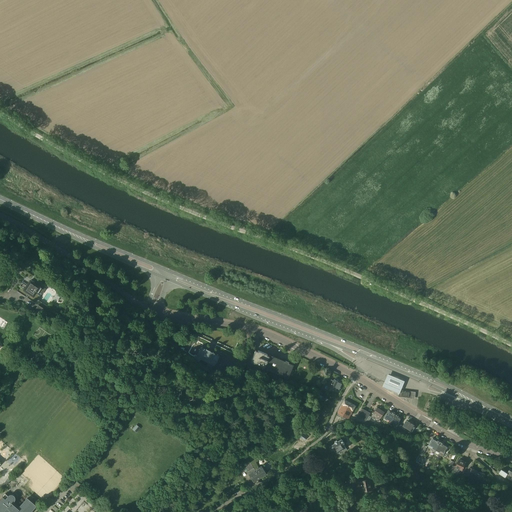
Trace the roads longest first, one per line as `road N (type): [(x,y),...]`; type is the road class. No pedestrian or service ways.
road 1 (unclassified): [(0,112),(117,180),(511,345)]
road 2 (primary): [(511,420),(364,349),(168,271)]
road 3 (primary): [(169,279),(511,421)]
road 4 (tertiary): [(353,376),(255,329),(151,309)]
road 5 (residential): [(353,376),(326,431),(212,511)]
road 6 (primary): [(168,271),(0,197)]
road 7 (unclassified): [(151,309),(0,214)]
road 8 (primary): [(0,201),(159,275)]
road 9 (tertiary): [(469,445),(353,376)]
